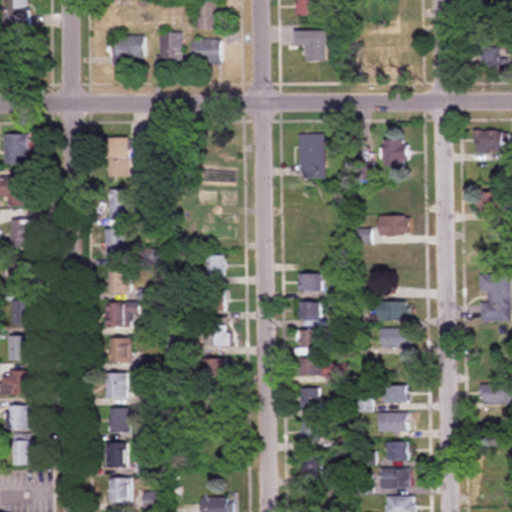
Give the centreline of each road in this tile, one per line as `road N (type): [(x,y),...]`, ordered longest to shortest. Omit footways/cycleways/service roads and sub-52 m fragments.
road 1 (residential): [(460,511),(448,0)]
road 2 (residential): [(272,511),(266,0)]
road 3 (residential): [(511,98),(0,103)]
road 4 (residential): [(78,511),(79,0)]
